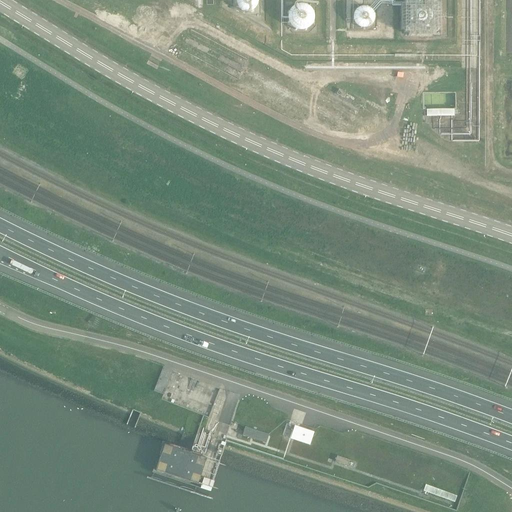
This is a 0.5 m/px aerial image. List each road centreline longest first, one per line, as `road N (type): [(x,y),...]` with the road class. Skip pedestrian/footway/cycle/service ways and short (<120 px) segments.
road 1 (unclassified): [(511,237),(286,158),(132,82),(0,1)]
road 2 (motorway): [(511,418),(156,299),(0,227)]
road 3 (motorway): [(0,253),(154,323),(511,444)]
road 4 (unclassified): [(511,489),(457,458),(0,308)]
